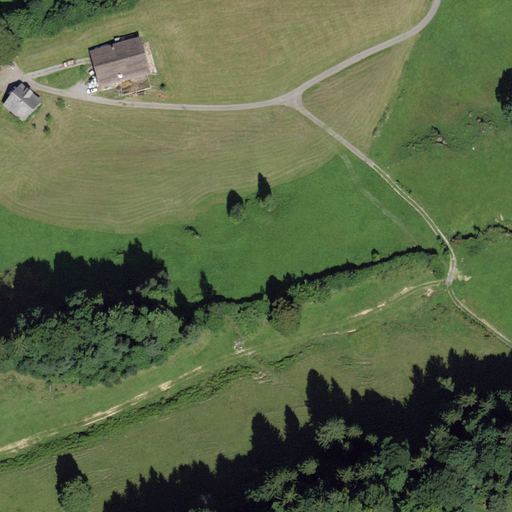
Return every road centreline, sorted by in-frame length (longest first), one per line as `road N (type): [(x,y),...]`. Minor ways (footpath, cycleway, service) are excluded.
road 1 (track): [(455,260),(114,418),(0,453)]
road 2 (unclassified): [(438,0),(413,34),(261,107),(110,104),(34,86),(11,69)]
road 3 (track): [(288,99),(406,194),(455,260),(454,290),(511,340)]
